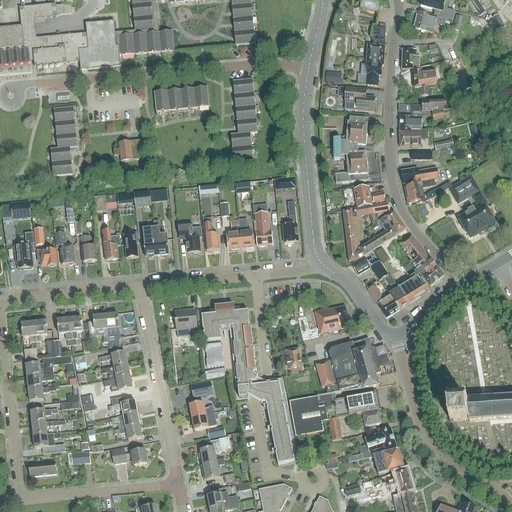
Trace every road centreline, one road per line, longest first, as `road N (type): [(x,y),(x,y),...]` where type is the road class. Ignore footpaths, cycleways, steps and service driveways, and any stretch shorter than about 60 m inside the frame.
road 1 (residential): [(461,284),(412,229),(394,195),(388,107),(397,0)]
road 2 (residential): [(16,89),(265,63),(308,67)]
road 3 (residential): [(255,275),(264,380),(253,402),(267,471),(303,477)]
road 4 (residential): [(177,484),(139,287)]
road 5 (tertiary): [(321,264),(302,132),(308,67)]
road 6 (tertiary): [(492,488),(432,445),(394,334)]
road 7 (residential): [(17,499),(0,325)]
road 8 (residential): [(17,499),(177,484)]
road 9 (unclassified): [(0,300),(139,287)]
